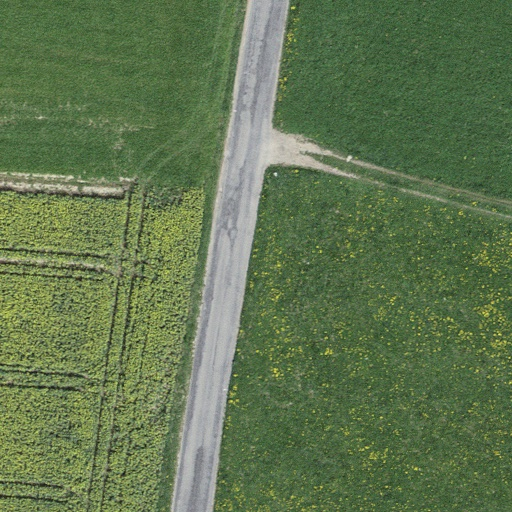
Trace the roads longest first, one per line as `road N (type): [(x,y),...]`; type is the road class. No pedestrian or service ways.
road 1 (unclassified): [(271,0),(192,511)]
road 2 (track): [(250,149),(511,209)]
